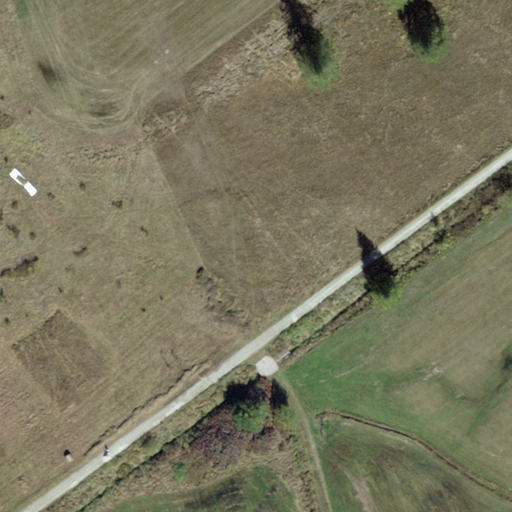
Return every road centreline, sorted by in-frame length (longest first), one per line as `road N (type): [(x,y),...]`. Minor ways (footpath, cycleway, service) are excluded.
road 1 (track): [(31,511),(511,159)]
road 2 (track): [(251,348),(303,421),(327,511)]
